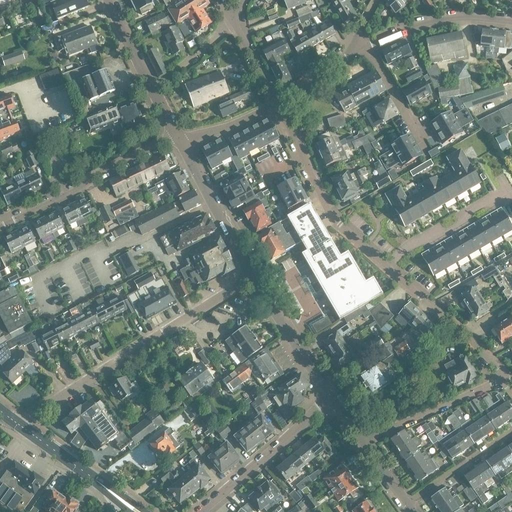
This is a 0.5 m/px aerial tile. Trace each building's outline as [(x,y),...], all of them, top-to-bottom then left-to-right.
[(0,0),(0,9),(17,7),(16,0),(0,0)] [(52,8),(57,20),(88,7),(84,0),(59,0),(55,2),(54,0),(42,0),(41,1),(45,11),(52,8)] [(130,0),(136,11),(139,10),(141,15),(159,7),(156,1),(155,0),(130,0)] [(186,19),(202,9),(209,5),(205,0),(185,0),(182,2),(180,0),(162,0),(168,10),(177,25),(186,19)] [(283,0),(288,10),(312,0),(283,0)] [(329,0),(344,23),(356,16),(347,0),(329,0)] [(404,0),(386,0),(384,2),(395,15),(408,4),(404,0)] [(424,0),(422,2),(428,10),(432,6),(428,0),(424,0)] [(309,6),(295,12),(298,19),(309,14),(312,13),(309,6)] [(186,19),(188,23),(189,23),(196,33),(211,24),(211,23),(212,22),(213,20),(209,15),(208,15),(206,16),(202,9),(186,19)] [(312,13),(309,14),(311,19),(319,16),(316,11),(312,13)] [(145,22),(150,34),(169,25),(163,13),(145,22)] [(298,19),(300,24),(311,19),(309,14),(298,19)] [(299,24),(297,19),(285,23),(287,29),(299,24)] [(324,40),(335,34),(327,20),(316,27),(324,40)] [(41,28),(43,33),(60,26),(58,22),(41,28)] [(69,56),(83,51),(86,50),(88,55),(101,50),(99,45),(97,46),(90,27),(54,40),(59,52),(66,49),(69,56)] [(183,42),(176,27),(160,34),(168,49),(170,48),(174,55),(184,50),(180,43),(183,42)] [(275,44),(262,51),(268,63),(269,64),(268,65),(270,68),(271,68),(272,70),(282,64),(281,62),(283,61),(281,57),(289,52),(283,40),(276,27),(269,31),(271,36),(275,44)] [(303,34),(311,48),(324,40),(316,27),(303,34)] [(303,34),(295,39),(291,31),(286,34),(291,42),(290,42),(298,55),(311,48),(303,34)] [(482,31),(480,47),(490,48),(489,53),(486,52),(485,59),(491,59),(494,32),(482,31)] [(498,48),(511,50),(511,37),(511,34),(510,35),(510,33),(505,32),(505,33),(494,32),(491,59),(496,60),(497,54),(498,54),(498,48)] [(426,41),(430,64),(466,57),(461,34),(426,41)] [(404,41),(381,52),(388,65),(403,57),(410,71),(417,67),(404,41)] [(146,54),(151,64),(158,78),(167,73),(155,49),(146,54)] [(5,67),(24,60),(21,52),(2,59),(5,67)] [(388,66),(390,72),(401,67),(399,62),(388,66)] [(286,83),(291,81),(282,64),(272,70),(276,79),(276,78),(279,84),(282,85),(286,83)] [(457,85),(437,89),(439,99),(460,95),(472,93),(467,64),(454,67),(457,85)] [(435,89),(445,85),(436,65),(426,69),(435,89)] [(57,69),(39,77),(41,82),(60,75),(57,69)] [(94,76),(102,96),(114,91),(111,84),(112,84),(110,78),(109,78),(106,71),(94,76)] [(375,71),(351,84),(332,94),(345,113),(386,91),(375,71)] [(184,85),(193,108),(208,102),(207,101),(220,96),(228,93),(219,72),(184,85)] [(99,97),(102,96),(94,76),(91,77),(81,81),(85,91),(86,91),(90,101),(99,97)] [(61,78),(42,85),(44,91),(63,84),(61,78)] [(410,106),(431,94),(424,82),(409,90),(403,94),(410,106)] [(505,95),(502,85),(492,89),(495,99),(505,95)] [(222,118),(236,111),(233,104),(252,96),(249,89),(229,98),(231,101),(218,107),(222,118)] [(15,121),(13,122),(9,110),(14,108),(9,95),(0,98),(0,141),(20,134),(19,132),(22,131),(19,122),(16,123),(15,121)] [(373,129),(396,115),(389,102),(371,112),(369,108),(361,113),(364,116),(366,115),(373,129)] [(144,125),(141,118),(145,117),(142,110),(139,111),(136,104),(129,106),(128,104),(117,108),(117,106),(83,119),(87,130),(107,122),(109,127),(114,125),(117,135),(123,133),(126,139),(136,135),(134,130),(144,125)] [(511,104),(477,122),(487,136),(511,123),(511,104)] [(88,112),(85,105),(75,108),(79,116),(88,112)] [(437,134),(469,115),(465,109),(452,117),(450,113),(431,124),(437,134)] [(346,126),(342,115),(327,120),(330,131),(346,126)] [(443,144),(462,133),(459,129),(473,121),(469,115),(437,134),(443,144)] [(279,140),(268,120),(258,125),(269,145),(279,140)] [(250,130),(249,130),(258,148),(259,151),(269,145),(258,125),(250,130)] [(258,148),(249,130),(239,135),(248,153),(249,153),(258,148)] [(346,145),(352,143),(355,141),(353,136),(339,142),(338,138),(334,137),(330,138),(328,133),(318,138),(320,143),(316,145),(316,147),(315,148),(317,151),(319,151),(321,156),(346,145)] [(248,153),(239,135),(229,140),(233,148),(239,160),(240,160),(250,155),(249,153),(248,153)] [(415,146),(409,135),(390,146),(393,150),(379,158),(383,164),(415,146)] [(503,135),(496,139),(502,152),(510,148),(508,144),(506,145),(504,140),(505,139),(503,135)] [(221,163),(230,158),(238,172),(244,169),(240,160),(239,160),(233,148),(227,151),(222,140),(212,145),(221,163)] [(352,143),(346,145),(321,156),(323,161),(322,163),(323,166),(325,166),(326,167),(340,161),(338,155),(354,148),(352,143)] [(0,151),(3,157),(13,152),(10,145),(0,149),(0,151)] [(202,150),(212,170),(222,165),(221,163),(212,145),(202,150)] [(421,156),(415,146),(383,164),(386,171),(400,163),(402,167),(421,156)] [(447,159),(455,173),(438,182),(435,177),(422,185),(425,190),(407,201),(399,188),(386,195),(392,206),(389,208),(390,210),(390,209),(394,216),(393,216),(394,217),(397,215),(404,227),(480,183),(469,164),(468,165),(460,151),(447,159)] [(31,153),(26,155),(28,159),(26,160),(31,169),(39,165),(34,156),(33,157),(31,153)] [(147,163),(154,178),(170,171),(169,170),(176,167),(169,153),(166,155),(165,154),(147,163)] [(478,175),(498,168),(493,156),(473,163),(478,175)] [(142,184),(154,178),(147,163),(135,168),(142,184)] [(116,196),(142,184),(135,168),(108,181),(116,196)] [(232,175),(235,180),(222,187),(228,198),(249,186),(243,176),(247,174),(246,172),(244,169),(238,172),(232,175)] [(346,171),(331,178),(332,180),(331,182),(333,185),(335,185),(337,190),(363,177),(368,175),(365,169),(360,172),(349,177),(346,171)] [(44,188),(37,174),(36,174),(34,170),(24,174),(33,193),(44,188)] [(154,185),(155,187),(157,191),(149,195),(152,201),(158,198),(157,196),(166,192),(167,195),(172,193),(175,199),(189,192),(184,181),(186,180),(182,171),(154,185)] [(378,188),(391,181),(385,172),(373,180),(378,188)] [(13,179),(16,184),(15,184),(23,198),(33,193),(24,174),(23,174),(13,179)] [(355,188),(365,183),(363,177),(337,190),(340,195),(339,197),(341,200),(342,201),(343,202),(358,194),(355,188)] [(274,190),(280,201),(301,190),(296,179),(274,190)] [(0,189),(8,205),(23,198),(15,184),(14,185),(11,180),(0,184),(0,189)] [(249,186),(228,198),(234,208),(245,202),(248,208),(259,201),(256,196),(255,197),(249,186)] [(147,191),(149,195),(157,191),(155,187),(147,191)] [(302,192),(301,190),(280,201),(285,211),(282,213),(285,219),(287,218),(296,212),(294,207),(307,200),(306,199),(307,198),(303,191),(302,192)] [(178,217),(201,205),(194,192),(171,203),(178,217)] [(88,222),(86,217),(92,214),(85,198),(73,204),(82,224),(88,222)] [(248,222),(250,221),(265,212),(265,211),(259,202),(260,202),(259,201),(248,208),(242,211),(248,222)] [(138,217),(133,208),(128,210),(125,203),(112,209),(120,226),(138,217)] [(139,229),(142,236),(178,217),(171,203),(135,221),(135,222),(139,229)] [(69,225),(75,223),(77,227),(82,224),(73,204),(61,210),(69,225)] [(116,220),(108,205),(98,210),(105,225),(116,220)] [(307,252),(330,239),(332,238),(321,222),(320,223),(310,205),(296,212),(287,218),(285,219),(268,229),(269,231),(255,238),(256,240),(255,241),(257,244),(258,244),(259,246),(262,245),(270,261),(280,255),(282,257),(285,255),(285,253),(285,252),(301,243),(307,252)] [(269,209),(265,211),(265,212),(250,221),(253,226),(252,227),(254,231),(255,231),(256,232),(270,224),(267,218),(270,216),(269,216),(272,214),(269,209)] [(491,218),(502,236),(511,230),(511,226),(503,211),(491,218)] [(56,232),(64,228),(56,212),(44,218),(52,234),(54,238),(58,236),(56,232)] [(205,215),(197,219),(197,220),(179,229),(179,228),(160,238),(169,256),(175,253),(171,246),(175,244),(179,251),(195,243),(198,243),(199,241),(209,236),(208,234),(215,231),(211,221),(209,222),(205,215)] [(40,240),(52,234),(44,218),(33,224),(40,240)] [(481,224),(480,225),(490,243),(502,236),(491,218),(481,224)] [(128,225),(132,233),(139,229),(135,222),(134,222),(128,225)] [(116,240),(132,233),(128,225),(112,233),(116,240)] [(490,243),(480,225),(468,232),(479,250),(490,243)] [(23,248),(29,245),(35,242),(27,226),(15,232),(23,248)] [(15,232),(4,238),(12,254),(23,248),(15,232)] [(468,232),(457,238),(468,256),(479,250),(468,232)] [(456,263),(468,256),(457,238),(446,244),(446,245),(456,263)] [(220,239),(198,250),(190,255),(192,257),(189,259),(188,259),(184,261),(185,265),(179,268),(184,278),(190,275),(195,286),(204,281),(205,282),(220,274),(222,277),(232,271),(232,268),(232,267),(234,266),(220,239)] [(344,318),(365,306),(383,295),(373,279),(365,283),(348,253),(340,257),(332,243),(332,242),(330,239),(307,252),(301,255),(313,276),(307,279),(310,285),(316,281),(339,321),(344,318)] [(446,245),(434,252),(445,270),(456,263),(446,245)] [(50,264),(56,260),(50,249),(44,252),(50,264)] [(129,252),(119,257),(129,276),(138,271),(129,252)] [(433,277),(445,270),(434,252),(422,258),(433,277)] [(33,266),(29,259),(27,255),(24,256),(30,268),(33,266)] [(35,256),(29,259),(33,266),(38,264),(35,256)] [(128,300),(135,312),(139,319),(145,316),(147,320),(176,304),(162,280),(159,279),(155,281),(151,273),(134,283),(139,290),(127,297),(128,300)] [(499,287),(502,285),(505,284),(500,277),(493,278),(499,287)] [(189,295),(182,281),(175,285),(182,298),(189,295)] [(511,294),(505,284),(502,285),(505,290),(502,292),(507,300),(511,294)] [(474,288),(459,297),(463,302),(461,303),(465,308),(466,307),(466,308),(481,299),(481,298),(481,297),(479,294),(478,293),(477,293),(481,290),(478,286),(474,288)] [(0,294),(0,315),(10,335),(31,324),(13,288),(0,294)] [(202,295),(206,302),(213,298),(209,291),(202,295)] [(129,316),(135,312),(128,300),(123,303),(119,297),(93,310),(100,324),(126,311),(129,316)] [(481,299),(466,308),(474,320),(488,310),(488,309),(492,307),(489,303),(485,305),(485,303),(483,300),(481,300),(481,299)] [(407,324),(410,326),(421,314),(410,303),(395,320),(403,328),(407,324)] [(381,330),(387,324),(393,317),(379,304),(368,312),(381,330)] [(365,306),(344,318),(347,324),(362,315),(365,319),(370,316),(365,306)] [(80,307),(76,309),(80,317),(87,330),(100,324),(93,310),(84,315),(80,307)] [(69,312),(73,320),(67,323),(74,337),(87,330),(80,317),(76,309),(76,308),(69,312)] [(434,325),(421,314),(410,326),(412,328),(408,333),(418,342),(434,325)] [(511,316),(492,329),(497,336),(511,326),(511,316)] [(321,330),(317,322),(311,325),(316,333),(321,330)] [(54,330),(61,343),(74,337),(67,323),(54,330)] [(328,351),(330,351),(330,352),(344,343),(340,338),(351,330),(347,325),(323,341),(327,346),(326,348),(328,351)] [(511,326),(497,336),(502,344),(511,337),(511,326)] [(231,338),(225,342),(233,353),(254,337),(252,334),(251,334),(246,327),(231,338)] [(30,330),(27,332),(14,338),(5,343),(8,350),(9,351),(17,346),(18,347),(23,344),(24,347),(35,341),(30,330)] [(48,350),(61,343),(54,330),(41,337),(48,350)] [(378,338),(364,347),(370,355),(379,349),(383,346),(388,343),(382,334),(378,338)] [(256,341),(257,341),(254,337),(233,353),(241,363),(246,359),(246,360),(261,348),(256,341)] [(344,343),(330,352),(331,352),(330,354),(332,357),(334,357),(335,358),(331,361),(338,370),(350,361),(353,365),(357,363),(354,359),(354,358),(351,353),(360,348),(356,342),(347,348),(344,343)] [(5,343),(0,346),(0,347),(3,350),(5,352),(8,350),(5,343)] [(386,359),(358,378),(363,385),(362,385),(366,390),(367,390),(371,397),(394,381),(397,379),(389,366),(399,359),(393,350),(388,343),(383,346),(379,349),(386,359)] [(404,343),(393,350),(399,359),(400,361),(412,353),(404,343)] [(412,353),(400,361),(407,371),(427,357),(420,347),(412,353)] [(252,368),(254,366),(264,381),(268,378),(271,383),(283,375),(266,349),(263,351),(263,350),(244,364),(251,373),(252,368)] [(3,350),(0,352),(0,363),(1,363),(4,366),(0,370),(12,384),(23,374),(11,360),(9,358),(10,357),(10,353),(8,351),(9,351),(8,350),(5,352),(3,350)] [(11,360),(23,374),(33,364),(21,351),(11,360)] [(211,361),(203,351),(199,354),(206,365),(211,361)] [(71,361),(76,358),(73,353),(68,355),(71,361)] [(465,382),(466,383),(470,384),(476,381),(477,377),(473,370),(474,370),(466,355),(455,360),(459,368),(445,375),(453,389),(465,382)] [(251,373),(244,364),(234,372),(242,384),(249,379),(251,373)] [(205,393),(216,385),(201,365),(190,373),(205,393)] [(222,381),(220,383),(227,392),(229,391),(230,392),(231,392),(233,394),(244,386),(242,384),(234,372),(222,381)] [(190,373),(180,381),(195,401),(205,393),(190,373)] [(301,375),(273,393),(270,395),(274,402),(294,388),(298,394),(304,395),(304,392),(303,390),(308,387),(301,375)] [(130,386),(127,380),(122,383),(120,381),(112,386),(112,387),(108,389),(113,397),(117,394),(122,401),(133,394),(135,396),(141,392),(135,382),(130,386)] [(288,418),(293,415),(294,412),(291,409),(303,401),(301,399),(303,398),(304,395),(298,394),(294,388),(274,402),(285,418),(288,418)] [(269,398),(271,397),(270,395),(267,390),(254,400),(255,402),(256,402),(260,399),(261,399),(263,402),(269,398)] [(508,422),(508,421),(511,418),(511,411),(507,403),(506,404),(499,394),(495,396),(499,401),(494,405),(493,405),(506,423),(508,422)] [(506,423),(493,405),(494,405),(488,397),(483,400),(489,408),(486,410),(490,415),(487,417),(496,429),(503,424),(504,425),(506,423)] [(267,409),(266,407),(263,402),(261,399),(260,399),(256,402),(262,412),(267,409)] [(484,438),(486,436),(493,431),(485,418),(483,420),(480,415),(483,413),(475,400),(469,403),(477,416),(472,420),(484,438)] [(75,436),(85,443),(88,439),(97,451),(108,443),(113,438),(118,444),(116,445),(121,451),(127,447),(130,451),(136,447),(101,401),(95,406),(91,401),(89,402),(89,401),(82,406),(83,407),(81,409),(81,408),(79,409),(78,408),(71,414),(72,415),(70,416),(71,417),(62,423),(71,434),(75,431),(78,433),(75,436)] [(170,421),(182,412),(186,409),(181,401),(170,409),(169,407),(163,412),(170,421)] [(257,415),(262,412),(256,402),(255,402),(251,405),(257,415)] [(193,403),(186,409),(182,412),(190,422),(201,414),(193,403)] [(266,407),(267,409),(271,415),(277,411),(271,404),(266,407)] [(223,419),(215,409),(209,414),(217,424),(223,419)] [(148,419),(128,435),(135,445),(164,423),(154,410),(146,416),(148,419)] [(452,414),(454,418),(456,420),(463,431),(465,431),(474,444),(481,439),(482,440),(484,438),(472,420),(466,423),(458,411),(452,414)] [(274,433),(261,417),(252,424),(264,439),(268,436),(269,437),(274,433)] [(455,431),(450,435),(462,453),(464,451),(472,446),(463,433),(463,431),(456,420),(451,424),(455,431)] [(427,426),(429,429),(431,432),(435,429),(431,423),(427,426)] [(220,427),(227,437),(232,433),(224,424),(220,427)] [(261,443),(260,442),(264,439),(252,424),(244,431),(257,447),(261,443)] [(429,429),(427,426),(426,424),(421,428),(425,432),(429,429)] [(223,440),(227,437),(220,427),(215,431),(223,440)] [(170,428),(150,444),(158,455),(160,454),(164,458),(175,450),(179,447),(171,435),(174,433),(170,428)] [(437,441),(431,432),(429,429),(425,432),(433,444),(437,441)] [(251,449),(252,451),(257,447),(244,431),(235,438),(247,452),(251,449)] [(396,448),(397,450),(415,438),(410,431),(405,434),(404,432),(391,441),(396,448)] [(450,435),(438,442),(442,448),(444,446),(452,459),(460,454),(462,453),(450,435)] [(315,460),(319,457),(318,455),(324,450),(323,449),(324,449),(330,456),(335,452),(324,438),(318,443),(314,439),(305,446),(315,460)] [(415,438),(397,450),(399,453),(399,452),(404,460),(417,451),(415,449),(421,445),(421,442),(420,440),(415,438)] [(437,451),(442,448),(438,442),(437,441),(433,444),(437,451)] [(193,448),(200,457),(205,453),(198,444),(193,448)] [(238,459),(226,445),(218,451),(231,468),(236,464),(234,463),(238,459)] [(305,446),(295,454),(305,466),(310,461),(312,463),(314,466),(318,462),(315,460),(305,446)] [(499,454),(498,454),(496,456),(508,474),(511,471),(511,458),(506,449),(499,454)] [(225,470),(227,472),(231,468),(218,451),(209,458),(221,473),(225,470)] [(439,454),(443,459),(447,456),(444,451),(439,454)] [(411,470),(412,472),(430,460),(425,452),(420,456),(419,454),(406,462),(411,470)] [(297,475),(300,472),(299,470),(305,466),(295,454),(286,462),(297,475)] [(497,474),(501,479),(508,474),(496,456),(494,457),(494,458),(487,463),(495,475),(497,474)] [(193,459),(188,463),(194,470),(188,474),(200,488),(201,489),(211,481),(193,459)] [(414,474),(419,482),(439,468),(435,463),(433,464),(430,460),(412,472),(414,474)] [(0,507),(6,511),(21,511),(44,481),(43,481),(44,480),(38,476),(37,477),(33,474),(27,470),(28,470),(24,467),(24,468),(14,461),(0,480),(0,507)] [(286,462),(276,470),(286,481),(292,476),(293,478),(297,475),(286,462)] [(476,469),(474,470),(486,489),(487,488),(494,484),(490,479),(493,477),(484,464),(477,469),(476,469)] [(352,480),(342,466),(322,480),(338,502),(350,494),(353,499),(359,494),(356,490),(357,489),(352,480)] [(312,475),(316,480),(325,474),(321,468),(312,475)] [(173,474),(172,475),(168,470),(158,477),(163,483),(169,478),(173,483),(175,481),(177,484),(165,493),(171,500),(173,498),(173,499),(175,498),(180,504),(190,495),(173,474)] [(487,488),(486,489),(474,470),(472,472),(465,477),(483,504),(488,501),(483,493),(488,490),(487,488)] [(190,495),(194,492),(196,492),(200,488),(188,474),(181,480),(179,478),(181,477),(176,471),(173,474),(190,495)] [(257,490),(275,511),(282,511),(281,510),(276,503),(277,500),(281,497),(279,495),(269,482),(267,483),(265,483),(257,490)] [(436,506),(436,507),(438,509),(456,496),(451,489),(446,492),(445,490),(431,499),(436,506)] [(275,511),(257,490),(249,497),(248,499),(247,500),(256,511),(259,511),(264,508),(266,511),(275,511)] [(294,491),(289,495),(296,503),(301,499),(294,491)] [(45,511),(55,511),(65,499),(60,496),(60,494),(57,493),(55,493),(54,492),(47,501),(45,500),(40,507),(46,511),(45,511)] [(467,497),(471,504),(478,500),(473,493),(467,497)] [(304,498),(308,504),(314,500),(309,494),(304,498)] [(456,496),(438,509),(439,511),(440,511),(453,511),(458,509),(463,506),(456,496)] [(507,505),(511,502),(507,496),(503,499),(507,505)] [(55,511),(74,511),(78,508),(76,507),(76,506),(76,503),(71,499),(68,500),(67,501),(65,499),(55,511)] [(314,500),(308,504),(312,510),(318,506),(314,500)] [(373,511),(372,510),(367,502),(353,511),(352,511),(373,511)]
